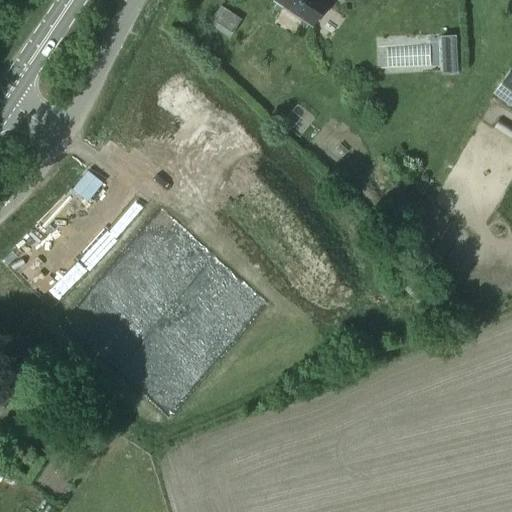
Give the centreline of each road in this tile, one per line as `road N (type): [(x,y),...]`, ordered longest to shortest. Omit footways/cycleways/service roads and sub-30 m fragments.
road 1 (unclassified): [(64,137),(140,0)]
road 2 (primary): [(4,101),(70,0)]
